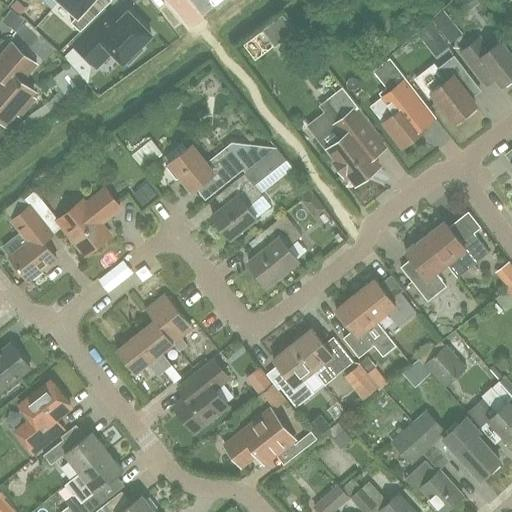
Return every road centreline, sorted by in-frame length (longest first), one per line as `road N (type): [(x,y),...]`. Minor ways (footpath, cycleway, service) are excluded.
road 1 (residential): [(55,328),(176,233),(241,320),(267,323),(361,250),(371,223),(437,171),(454,169)]
road 2 (residential): [(261,511),(232,491),(205,490),(171,473),(55,328)]
